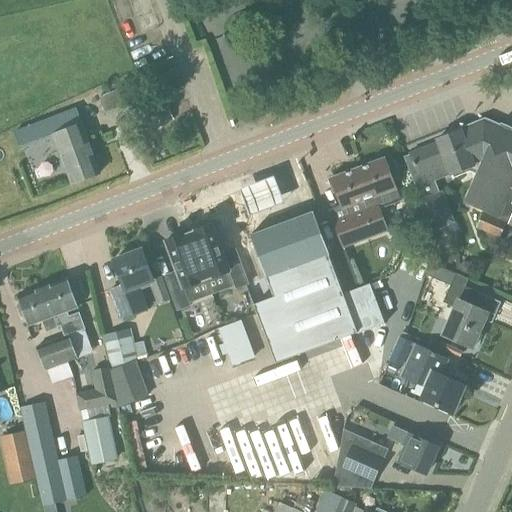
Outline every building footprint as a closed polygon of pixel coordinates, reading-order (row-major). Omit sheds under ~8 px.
[(107,117),(183,88),(175,68),(100,96),(100,99),(107,117)] [(82,123),(76,108),(31,125),(37,142),(54,135),(72,184),(101,174),(82,124),(82,123)] [(160,126),(172,121),(167,108),(156,112),(160,126)] [(483,125),(463,133),(475,165),(478,175),(466,201),(510,221),(511,216),(511,132),(485,121),(483,125)] [(416,187),(421,200),(440,193),(435,181),(452,174),(454,178),(470,172),(478,175),(475,165),(463,133),(462,130),(437,139),(439,143),(404,156),(416,187)] [(331,213),(345,248),(390,231),(381,210),(401,202),(385,160),(333,180),(343,208),(331,213)] [(249,217),(284,204),(273,176),(239,189),(249,217)] [(455,224),(443,192),(440,193),(421,200),(425,211),(430,224),(432,232),(440,229),(443,237),(456,232),(453,224),(455,224)] [(418,214),(417,220),(420,227),(430,224),(425,211),(418,214)] [(314,212),(250,235),(267,279),(267,278),(274,297),(296,356),(358,333),(358,334),(385,324),(370,284),(359,288),(343,294),(330,257),(314,212)] [(499,250),(503,239),(500,238),(507,222),(483,213),(476,228),(485,232),(480,242),(499,250)] [(196,232),(190,234),(207,279),(213,277),(230,271),(237,289),(249,284),(236,250),(224,254),(213,224),(210,225),(207,223),(199,226),(198,229),(195,230),(196,232)] [(165,276),(178,311),(191,306),(184,288),(201,282),(201,281),(207,279),(190,234),(184,236),(184,235),(180,236),(178,234),(170,237),(169,240),(166,241),(178,272),(165,276)] [(120,318),(147,308),(139,286),(154,280),(143,250),(115,260),(124,286),(110,291),(120,318)] [(345,251),(330,257),(343,294),(359,288),(345,251)] [(495,316),(501,303),(465,287),(468,279),(456,274),(443,302),(455,307),(443,336),(472,349),(488,313),(495,316)] [(67,278),(43,286),(54,317),(58,328),(62,327),(65,336),(68,335),(84,329),(79,314),(70,317),(68,311),(78,308),(67,278)] [(43,286),(19,295),(30,325),(42,321),(46,332),(58,328),(54,317),(43,286)] [(232,366),(256,358),(242,320),(219,329),(224,344),(219,345),(223,355),(228,354),(232,366)] [(138,360),(132,338),(130,329),(104,336),(106,345),(111,370),(136,361),(138,360)] [(78,359),(68,335),(65,336),(36,346),(45,371),(78,359)] [(441,376),(447,360),(398,338),(387,362),(405,370),(403,376),(427,387),(422,400),(453,413),(465,386),(441,376)] [(149,396),(136,361),(111,370),(109,370),(117,405),(118,408),(149,396)] [(117,405),(109,370),(109,368),(91,371),(94,391),(76,395),(80,413),(117,405)] [(227,379),(205,385),(226,464),(248,458),(227,379)] [(38,479),(45,506),(87,497),(78,456),(58,461),(45,403),(22,408),(27,432),(38,479)] [(246,435),(261,486),(321,469),(317,453),(328,449),(318,415),(246,435)] [(89,465),(119,460),(111,416),(81,422),(89,465)] [(425,474),(437,447),(400,430),(395,441),(405,445),(398,462),(425,474)] [(38,479),(27,432),(0,437),(10,485),(38,479)] [(375,482),(384,460),(352,446),(343,467),(375,482)] [(366,511),(355,507),(357,504),(326,490),(316,511),(382,511),(377,510),(375,511),(371,511),(367,510),(366,511)] [(310,511),(315,502),(300,494),(294,508),(280,502),(275,511),(310,511)]
